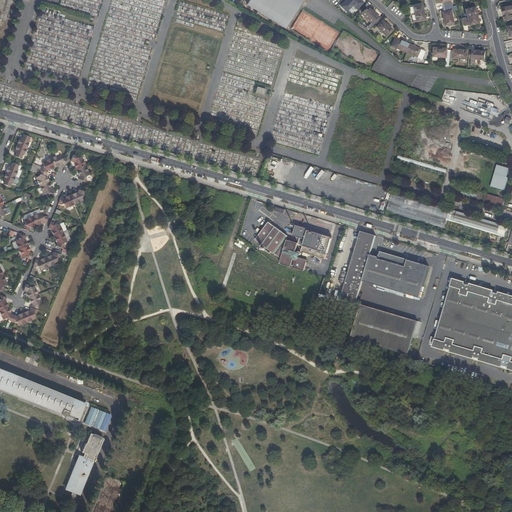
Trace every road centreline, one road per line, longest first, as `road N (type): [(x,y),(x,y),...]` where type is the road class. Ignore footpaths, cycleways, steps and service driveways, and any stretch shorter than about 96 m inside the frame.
road 1 (tertiary): [(12,119),(511,263)]
road 2 (tertiary): [(511,262),(14,113)]
